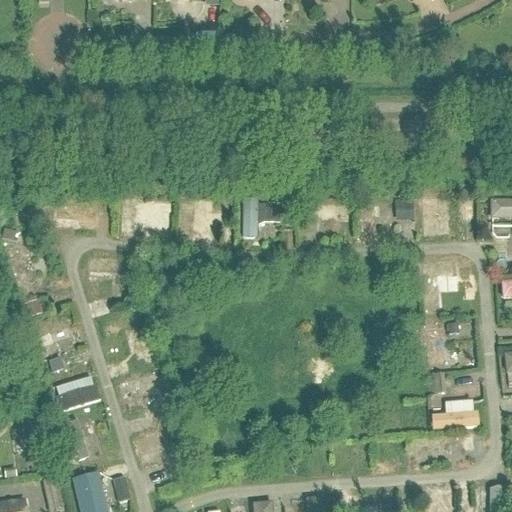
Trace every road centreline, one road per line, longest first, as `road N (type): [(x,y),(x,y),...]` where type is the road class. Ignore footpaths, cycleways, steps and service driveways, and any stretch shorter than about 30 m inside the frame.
road 1 (tertiary): [(511,142),(0,148)]
road 2 (residential): [(58,44),(375,42),(418,34),(490,0)]
